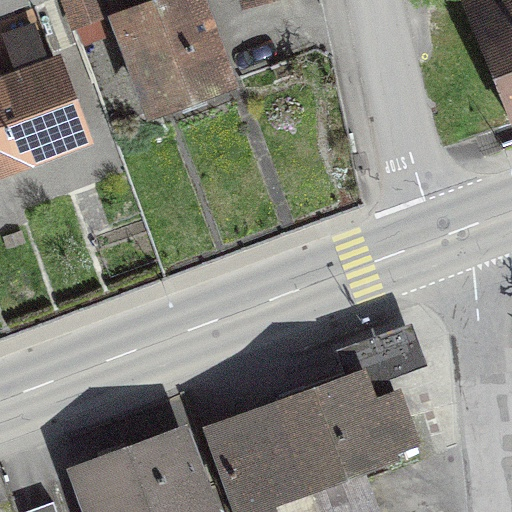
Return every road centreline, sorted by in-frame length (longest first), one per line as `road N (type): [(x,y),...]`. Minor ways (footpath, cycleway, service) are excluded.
road 1 (primary): [(0,404),(432,239)]
road 2 (residential): [(501,511),(466,226)]
road 3 (residential): [(432,239),(375,0)]
